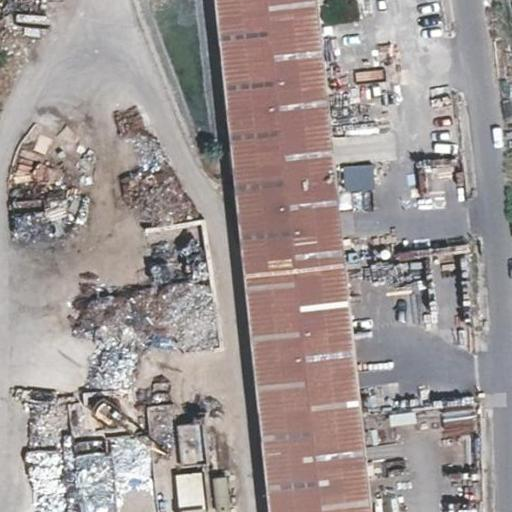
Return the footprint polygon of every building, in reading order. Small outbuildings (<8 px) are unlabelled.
[(372,511),(355,347),(318,0),(215,0),(269,511),(372,511)] [(344,166),(344,188),(369,187),(369,165),(344,166)] [(354,212),(355,233),(370,232),(369,212),(354,212)] [(206,446),(203,421),(175,424),(180,462),(200,459),(199,447),(206,446)] [(204,511),(199,468),(172,471),(177,511),(204,511)]
